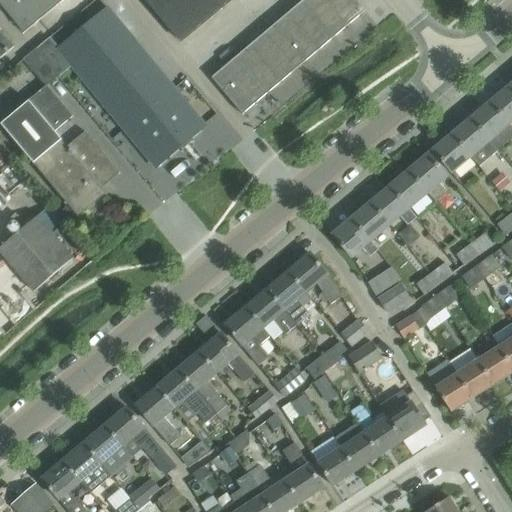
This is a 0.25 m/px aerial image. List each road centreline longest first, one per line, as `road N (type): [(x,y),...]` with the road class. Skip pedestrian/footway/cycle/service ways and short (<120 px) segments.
road 1 (residential): [(0,447),(297,199)]
road 2 (residential): [(459,454),(297,199)]
road 3 (residential): [(297,199),(458,59)]
